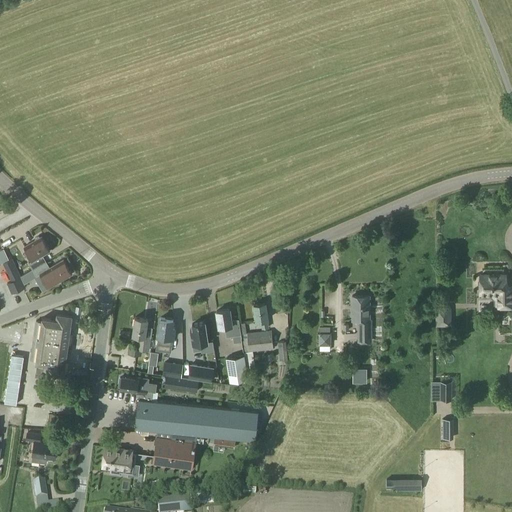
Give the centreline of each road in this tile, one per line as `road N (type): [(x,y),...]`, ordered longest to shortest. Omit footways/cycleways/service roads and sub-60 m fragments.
road 1 (tertiary): [(110,276),(144,290),(185,291),(462,181),(511,174)]
road 2 (tertiary): [(76,511),(110,276)]
road 3 (tertiary): [(110,276),(0,180)]
